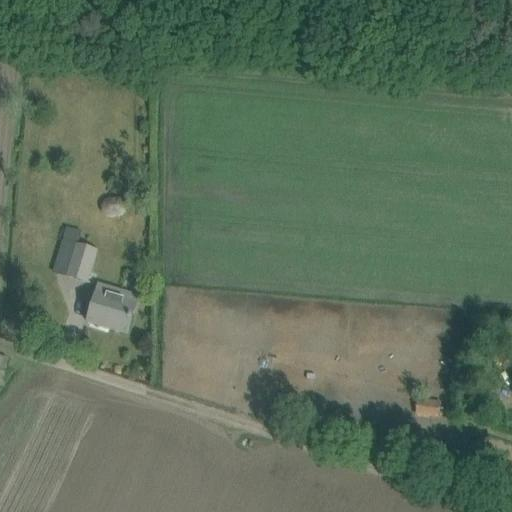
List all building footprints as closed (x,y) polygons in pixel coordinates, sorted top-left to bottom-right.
[(233,132),(232,152),(389,164),(390,145),(383,145),(385,124),(369,123),(370,122),(366,122),(368,101),(231,90),(230,109),(217,108),(215,131),(233,132)] [(511,113),(396,106),(395,123),(458,127),(457,150),(478,152),(477,166),(457,165),(457,173),(511,176),(511,113)] [(230,157),(229,173),(342,182),(343,166),(230,157)] [(227,182),(226,197),(329,204),(330,188),(227,182)] [(110,218),(120,217),(124,213),(126,208),(125,204),(123,201),(121,199),(116,198),(107,200),(103,203),(101,208),(102,213),(106,216),(110,218)] [(224,203),(223,219),(349,229),(350,214),(224,203)] [(82,232),(67,228),(53,272),(88,283),(98,250),(78,244),(82,232)] [(193,267),(192,286),(353,296),(339,289),(340,275),(362,276),(366,267),(342,266),(343,253),(349,253),(330,245),(331,238),(296,236),(292,244),(274,235),(260,234),(255,245),(286,247),(272,276),(273,264),(257,263),(271,269),(270,278),(250,269),(252,265),(253,249),(197,245),(196,259),(217,269),(193,267)] [(99,285),(87,323),(127,335),(139,297),(99,285)]
